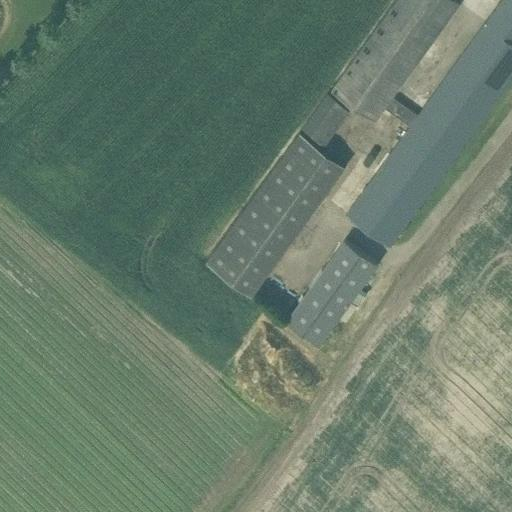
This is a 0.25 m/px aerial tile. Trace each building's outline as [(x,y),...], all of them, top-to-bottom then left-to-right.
[(385,107),(412,125),(419,115),(392,97),(460,3),(455,0),(397,0),(333,89),(376,119),(385,107)] [(419,115),(412,125),(347,214),(390,245),(511,76),(511,0),(493,27),(486,22),(419,115)] [(323,142),(344,105),(321,92),(300,129),(323,142)] [(346,164),(300,131),(206,260),(253,295),(346,164)] [(343,239),(286,319),(320,344),(378,263),(343,239)]
